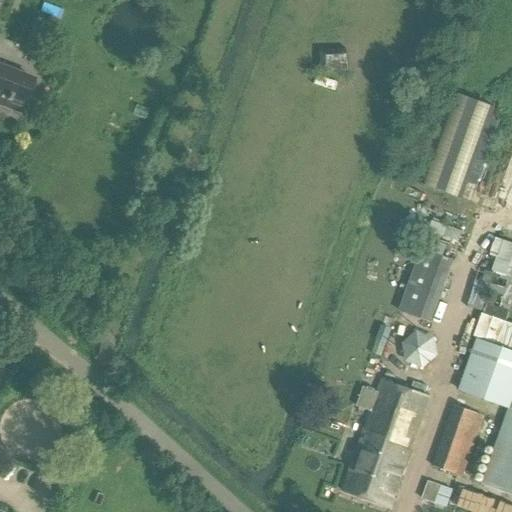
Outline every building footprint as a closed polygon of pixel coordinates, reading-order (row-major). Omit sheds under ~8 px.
[(319,51),(320,73),(348,72),(346,49),(319,51)] [(0,106),(21,114),(35,78),(0,64),(0,106)] [(450,92),(418,179),(417,183),(418,184),(461,199),(467,184),(477,187),(500,123),(491,120),(495,108),(450,92)] [(409,236),(411,237),(413,238),(415,238),(417,237),(418,237),(420,236),(421,235),(423,233),(424,232),(425,230),(425,228),(425,226),(425,225),(425,223),(424,222),(423,220),(422,219),(421,217),(419,216),(417,216),(415,215),(414,215),(412,215),(410,216),(408,217),(407,218),(405,219),(404,221),(404,223),(403,225),(403,226),(403,228),(403,229),(404,231),(405,233),(406,234),(407,235),(409,236)] [(511,239),(496,236),(493,251),(497,252),(493,271),(511,274),(511,239)] [(454,260),(421,249),(398,312),(431,324),(454,260)] [(482,312),(479,320),(476,331),(501,339),(506,325),(511,303),(511,301),(511,278),(478,269),(472,288),(467,308),(482,312)] [(416,331),(402,344),(405,362),(423,369),(438,357),(434,338),(416,331)] [(458,392),(508,410),(481,486),(511,496),(511,351),(477,339),(458,392)] [(356,407),(370,412),(362,436),(410,452),(429,397),(380,379),(375,392),(363,388),(356,407)] [(455,475),(477,414),(453,406),(431,467),(455,475)] [(320,417),(306,412),(299,429),(313,434),(320,417)] [(410,452),(362,436),(343,491),(390,507),(393,499),(394,497),(410,452)] [(441,487),(428,482),(422,499),(435,504),(441,487)]
